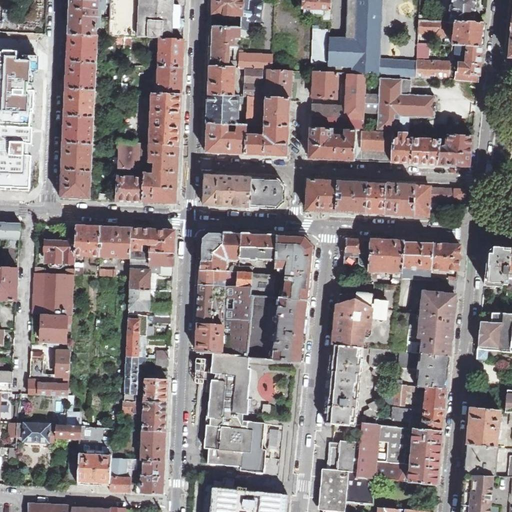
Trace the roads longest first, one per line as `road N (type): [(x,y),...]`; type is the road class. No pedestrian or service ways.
road 1 (residential): [(188,220),(175,504)]
road 2 (residential): [(447,511),(476,235)]
road 3 (residential): [(198,0),(188,220)]
road 4 (residential): [(329,227),(308,421)]
road 5 (residential): [(476,235),(494,71)]
road 6 (residential): [(175,504),(20,494)]
road 7 (residential): [(476,235),(329,227)]
road 8 (residential): [(329,227),(188,220)]
road 9 (residential): [(188,220),(48,210)]
